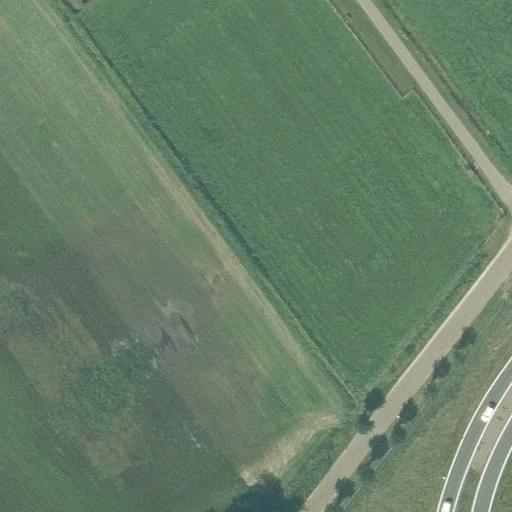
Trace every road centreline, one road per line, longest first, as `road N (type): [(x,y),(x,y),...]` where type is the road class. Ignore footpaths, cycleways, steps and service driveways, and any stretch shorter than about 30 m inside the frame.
road 1 (unclassified): [(309,511),(511,252)]
road 2 (unknown): [(369,0),(511,192)]
road 3 (motorway): [(511,367),(476,429),(445,511)]
